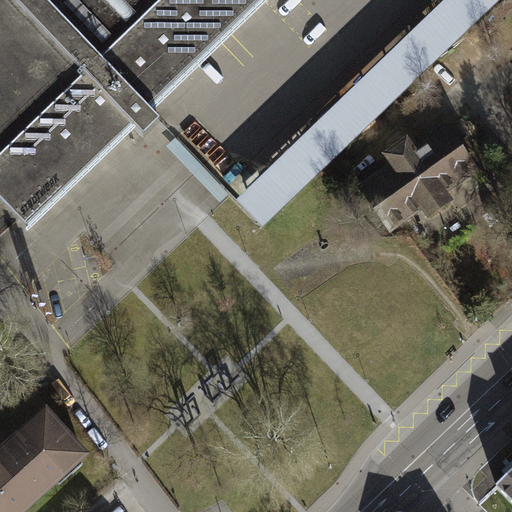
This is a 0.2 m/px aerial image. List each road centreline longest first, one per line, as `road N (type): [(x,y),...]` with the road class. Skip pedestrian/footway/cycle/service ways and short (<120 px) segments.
road 1 (residential): [(0,283),(171,511)]
road 2 (primary): [(414,458),(511,367)]
